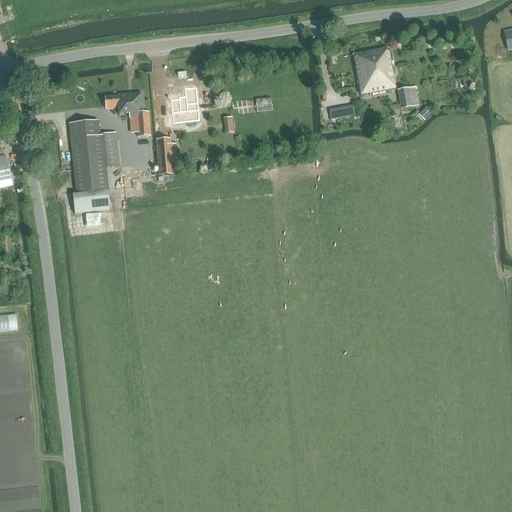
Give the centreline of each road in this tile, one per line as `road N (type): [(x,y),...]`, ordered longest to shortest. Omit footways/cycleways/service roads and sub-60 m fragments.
road 1 (unclassified): [(4,70),(480,0)]
road 2 (tertiary): [(75,511),(39,202),(4,70)]
